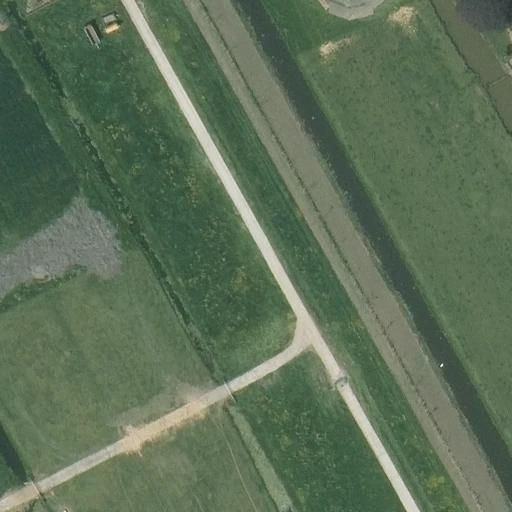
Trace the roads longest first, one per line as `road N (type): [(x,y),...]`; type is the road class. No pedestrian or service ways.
road 1 (track): [(410,511),(125,0)]
road 2 (track): [(305,321),(296,347),(274,364),(0,507)]
